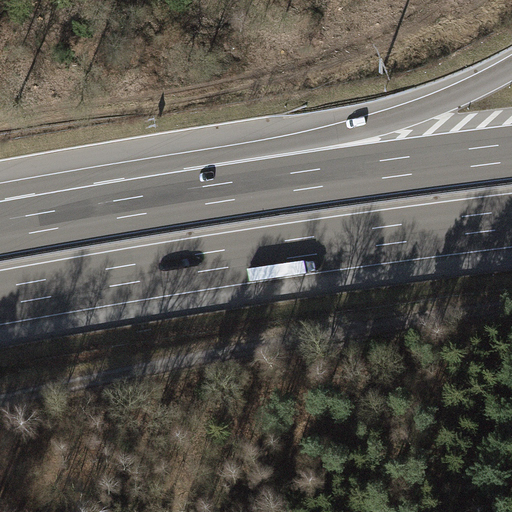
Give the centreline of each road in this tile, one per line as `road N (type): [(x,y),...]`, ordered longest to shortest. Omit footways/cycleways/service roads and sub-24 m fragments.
road 1 (track): [(0,403),(380,316),(511,303)]
road 2 (track): [(0,121),(286,86),(478,24),(496,0)]
road 3 (motorway): [(0,297),(511,220)]
road 4 (motorway): [(511,67),(444,101),(188,197)]
road 5 (motorway): [(511,152),(188,197)]
road 6 (motorway): [(188,197),(0,229)]
